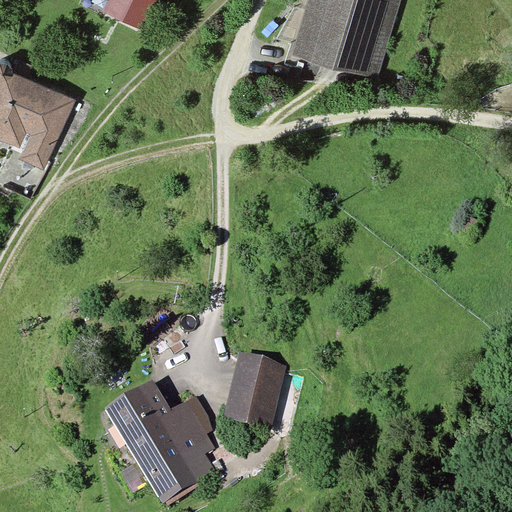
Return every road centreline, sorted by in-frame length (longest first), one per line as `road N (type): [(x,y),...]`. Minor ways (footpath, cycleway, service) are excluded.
road 1 (track): [(222,138),(386,113),(511,122)]
road 2 (track): [(49,189),(94,121),(224,0)]
road 3 (track): [(210,380),(222,138)]
road 4 (track): [(49,189),(121,158),(222,138)]
